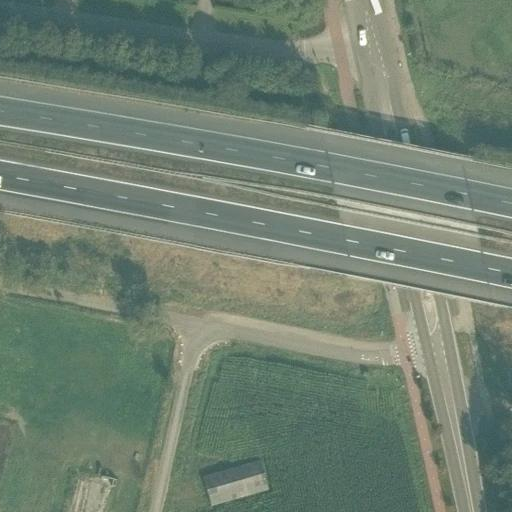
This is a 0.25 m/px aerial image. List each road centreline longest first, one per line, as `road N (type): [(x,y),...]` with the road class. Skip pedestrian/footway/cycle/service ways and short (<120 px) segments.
road 1 (motorway): [(0,180),(511,276)]
road 2 (motorway): [(511,205),(0,116)]
road 3 (tertiary): [(371,44),(259,52),(0,12)]
road 4 (tertiary): [(437,356),(440,309),(392,84),(371,44)]
road 5 (tertiary): [(371,44),(370,91),(418,314),(437,356)]
road 6 (unclassified): [(437,356),(348,353),(201,327)]
road 7 (unclassified): [(201,327),(0,284)]
road 8 (unclassified): [(158,511),(201,327)]
road 9 (tertiary): [(468,511),(437,356)]
